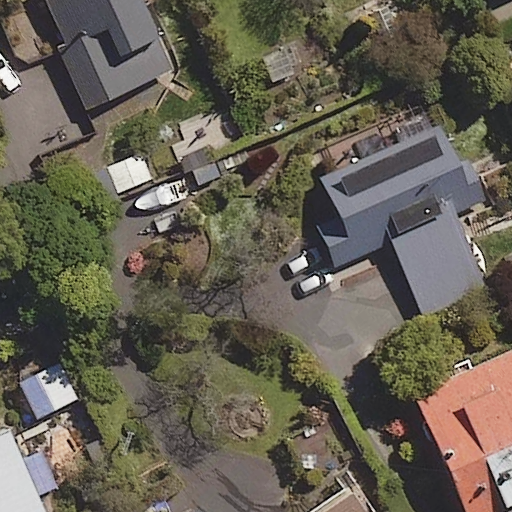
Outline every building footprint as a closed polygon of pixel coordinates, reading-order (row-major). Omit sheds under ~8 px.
[(169,77),(140,0),(44,0),(85,108),(169,77)] [(474,207),(431,105),(328,149),(339,175),(323,182),(338,219),(318,228),(335,267),(393,243),(424,315),(485,289),(453,216),(474,207)] [(150,180),(140,154),(106,167),(115,193),(150,180)] [(511,352),(414,395),(464,511),(505,511),(511,509),(511,352)] [(44,449),(20,460),(6,431),(0,434),(0,511),(43,511),(36,495),(60,484),(44,449)] [(362,511),(348,494),(326,511),(362,511)]
